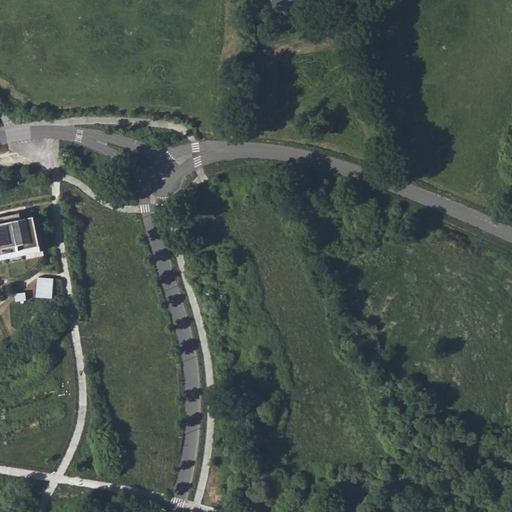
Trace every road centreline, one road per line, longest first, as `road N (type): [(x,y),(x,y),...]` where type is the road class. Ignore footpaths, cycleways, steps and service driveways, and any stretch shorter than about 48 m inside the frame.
road 1 (residential): [(156,171),(220,150),(300,156),(511,235)]
road 2 (residential): [(175,511),(195,398),(150,219),(156,171)]
road 3 (residential): [(156,171),(112,144),(79,136),(0,137)]
